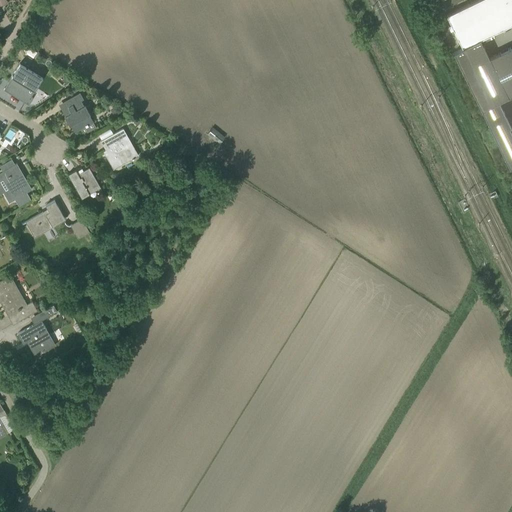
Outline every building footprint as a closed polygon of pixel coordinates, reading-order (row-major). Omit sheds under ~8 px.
[(480,39),(511,23),(511,0),(477,0),(446,15),(462,48),(480,39)] [(499,102),(511,95),(511,46),(489,58),(480,39),(462,48),(453,53),(481,110),(499,102)] [(24,101),(33,86),(36,87),(42,77),(20,64),(14,73),(15,73),(6,89),(4,88),(4,89),(24,101)] [(70,125),(75,132),(93,122),(89,115),(90,114),(85,105),(83,106),(80,100),(83,98),(80,92),(68,99),(71,105),(62,110),(65,116),(64,116),(69,126),(70,125)] [(511,166),(511,133),(509,127),(511,127),(499,102),(481,110),(509,168),(511,166)] [(224,137),(212,127),(207,134),(219,144),(224,137)] [(113,169),(122,164),(134,157),(138,155),(123,128),(119,130),(100,141),(104,147),(106,146),(107,149),(103,151),(113,169)] [(101,138),(113,132),(111,129),(99,134),(101,138)] [(16,198),(19,204),(18,205),(18,206),(30,199),(26,192),(31,189),(26,180),(25,181),(16,165),(17,164),(16,163),(0,172),(0,180),(5,190),(3,191),(9,202),(16,198)] [(101,188),(94,176),(89,167),(82,171),(83,172),(78,175),(76,170),(68,174),(81,199),(101,188)] [(43,212),(26,221),(34,237),(52,227),(52,226),(65,219),(54,200),(45,205),(48,210),(43,213),(43,212)] [(78,238),(89,232),(81,218),(70,225),(78,238)] [(8,316),(13,313),(18,321),(37,310),(32,301),(27,304),(10,275),(0,280),(0,299),(7,312),(6,313),(8,316)] [(35,355),(44,350),(55,344),(46,330),(47,329),(41,319),(18,333),(23,343),(29,339),(31,343),(29,344),(35,355)]
